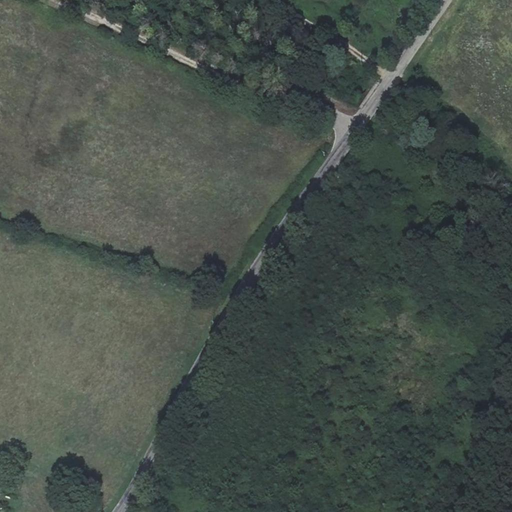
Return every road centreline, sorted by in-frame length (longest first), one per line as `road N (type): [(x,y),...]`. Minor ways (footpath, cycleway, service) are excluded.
road 1 (unclassified): [(119,511),(228,321),(445,0)]
road 2 (track): [(352,129),(323,104),(238,85),(58,0)]
road 3 (track): [(392,76),(275,0)]
